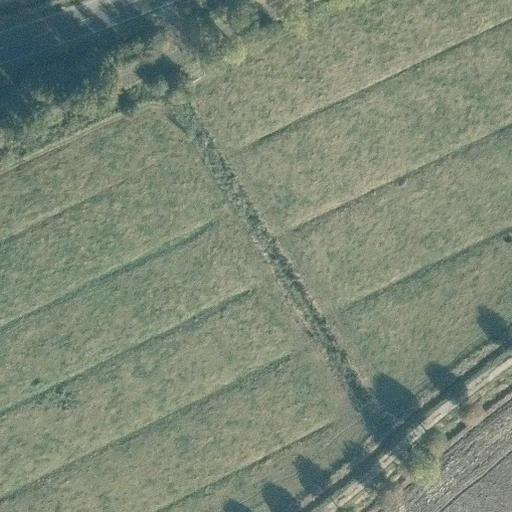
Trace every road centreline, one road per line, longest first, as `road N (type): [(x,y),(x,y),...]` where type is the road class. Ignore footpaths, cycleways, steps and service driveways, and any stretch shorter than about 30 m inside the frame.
road 1 (track): [(332,511),(511,361)]
road 2 (secondary): [(0,47),(136,0)]
